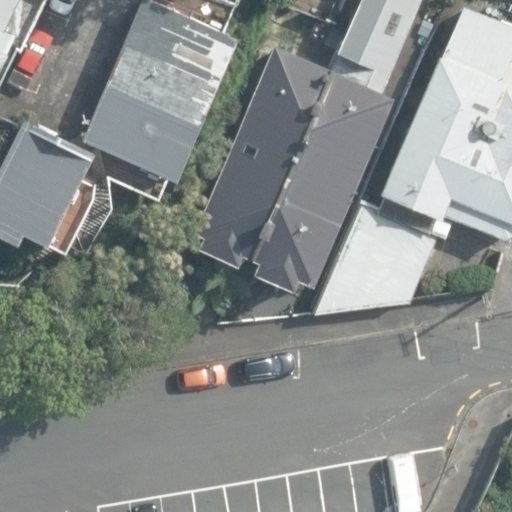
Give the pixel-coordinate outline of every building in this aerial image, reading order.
[(0,0),(0,38),(19,0),(0,0)] [(239,0),(127,0),(76,137),(183,177),(239,28),(231,25),(239,0)] [(358,0),(338,56),(286,37),(205,237),(312,291),(396,92),(420,0),(358,0)] [(511,18),(468,0),(462,0),(385,185),(511,237),(511,234),(511,18)] [(96,150),(28,117),(0,171),(0,230),(17,240),(23,232),(48,242),(96,150)] [(437,233),(361,202),(313,310),(407,302),(437,233)]
